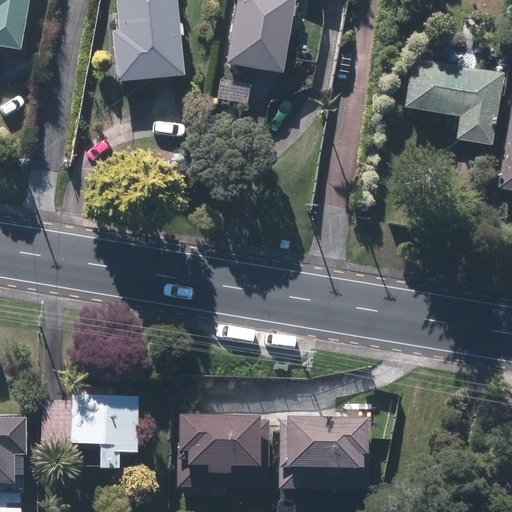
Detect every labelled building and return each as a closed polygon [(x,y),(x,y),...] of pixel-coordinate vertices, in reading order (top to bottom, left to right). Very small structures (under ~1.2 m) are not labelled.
[(0,0),(0,51),(19,55),(28,0),(0,0)] [(181,78),(174,0),(113,0),(117,35),(112,35),(116,84),(181,78)] [(292,0),(236,0),(225,67),(279,77),(292,0)] [(500,77),(414,62),(405,110),(459,119),(455,142),(487,148),(500,77)] [(511,193),(511,100),(496,191),(511,193)] [(135,399),(72,397),(70,444),(113,446),(112,453),(134,454),(135,399)] [(257,419),(176,418),(175,487),(265,489),(266,421),(257,421),(257,419)] [(0,483),(12,484),(12,457),(23,457),(23,421),(0,420),(0,483)] [(278,423),(277,490),(367,492),(368,421),(284,420),(284,423),(278,423)]
